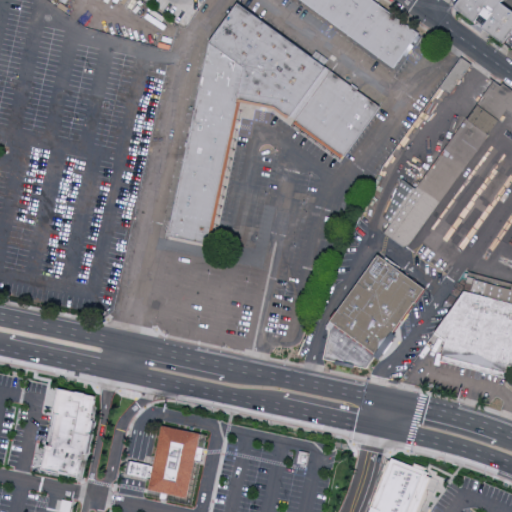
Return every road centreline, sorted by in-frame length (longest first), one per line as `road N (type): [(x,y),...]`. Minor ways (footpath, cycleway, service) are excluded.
road 1 (tertiary): [(114,371),(275,404)]
road 2 (tertiary): [(388,400),(237,367)]
road 3 (tertiary): [(380,426),(511,465)]
road 4 (tertiary): [(511,434),(388,400)]
road 5 (residential): [(409,0),(511,74)]
road 6 (tertiary): [(121,343),(0,315)]
